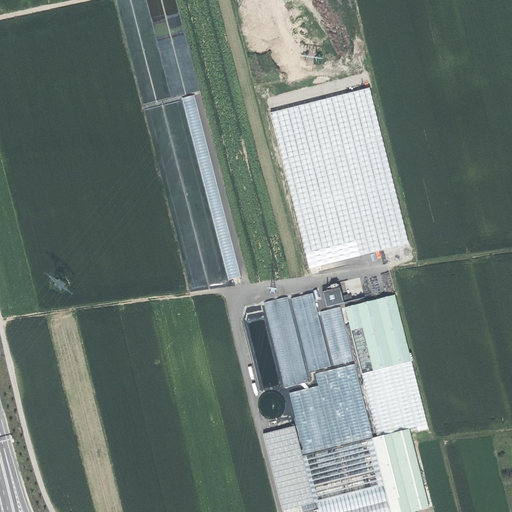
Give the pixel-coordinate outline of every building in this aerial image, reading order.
[(409,244),(369,87),(268,112),(308,269),(409,244)] [(198,123),(200,123),(194,95),(182,97),(186,117),(192,115),(193,120),(197,119),(198,123)] [(221,252),(228,279),(240,277),(230,235),(226,236),(227,241),(225,241),(227,250),(221,252)] [(323,307),(351,300),(350,294),(341,296),(339,287),(336,288),(335,283),(327,285),(328,290),(319,292),(323,307)] [(330,366),(312,293),(290,298),(308,372),(330,366)] [(412,362),(394,294),(344,308),(362,375),(412,362)] [(287,297),(264,303),(286,387),(309,381),(287,297)] [(354,360),(340,307),(320,312),(333,365),(354,360)] [(362,375),(378,437),(385,435),(410,429),(420,426),(428,424),(412,362),(362,375)] [(372,438),(354,364),(314,373),(318,386),(288,393),(296,426),(304,455),(372,438)] [(316,503),(296,426),(262,435),(282,511),(316,503)] [(404,511),(410,511),(430,507),(410,429),(385,435),(401,499),(404,511)] [(388,502),(401,499),(385,435),(378,437),(372,438),(384,487),(388,502)] [(317,504),(384,487),(372,438),(304,455),(316,503),(316,501),(317,504)] [(318,511),(349,511),(388,502),(384,487),(317,504),(318,511)] [(390,511),(388,502),(349,511),(390,511)]
